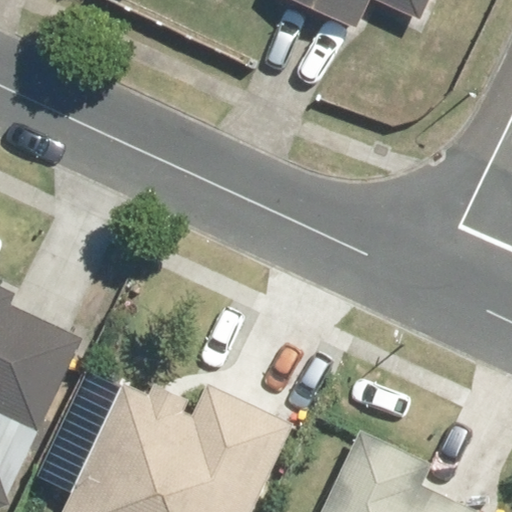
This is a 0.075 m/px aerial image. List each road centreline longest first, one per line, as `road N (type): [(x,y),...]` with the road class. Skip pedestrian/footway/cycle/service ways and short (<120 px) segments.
road 1 (residential): [(0,81),(431,286)]
road 2 (residential): [(431,286),(511,109)]
